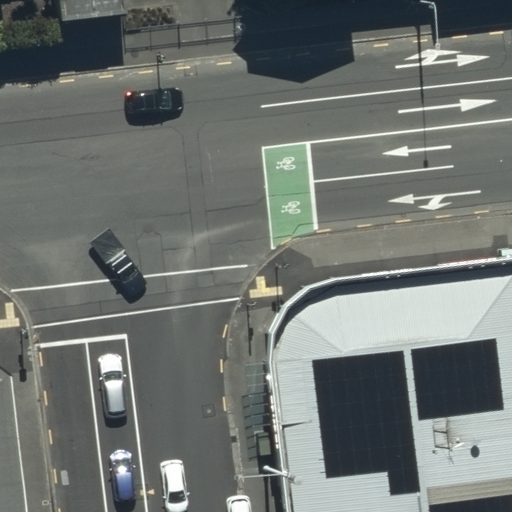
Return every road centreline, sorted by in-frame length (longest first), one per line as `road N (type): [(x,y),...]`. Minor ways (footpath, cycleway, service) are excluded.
road 1 (secondary): [(511,119),(107,165)]
road 2 (tertiary): [(148,511),(107,165)]
